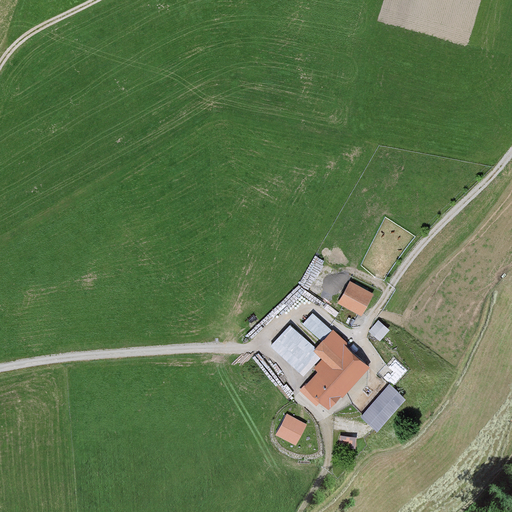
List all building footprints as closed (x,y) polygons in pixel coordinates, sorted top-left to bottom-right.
[(339,298),(361,310),(372,291),(349,279),(339,298)] [(369,329),(380,339),(390,327),(379,317),(369,329)] [(304,382),(329,404),(368,361),(342,338),(337,345),(324,333),(313,346),(326,358),(304,382)] [(404,395),(389,382),(363,411),(377,424),(404,395)] [(286,417),(276,436),(294,445),(304,426),(286,417)] [(356,445),(356,434),(340,434),(340,444),(356,445)]
